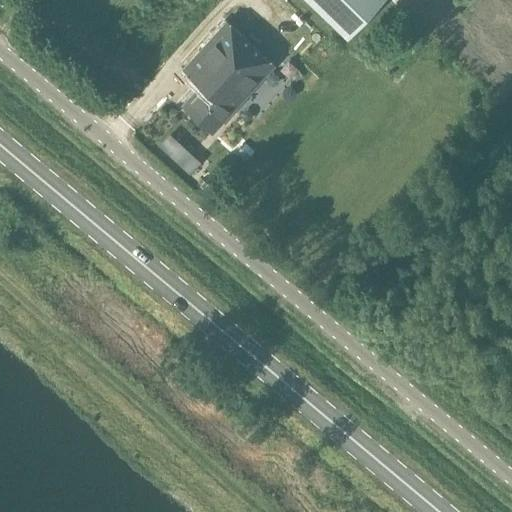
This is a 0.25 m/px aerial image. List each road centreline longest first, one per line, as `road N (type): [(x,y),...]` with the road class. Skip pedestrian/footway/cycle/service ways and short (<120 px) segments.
road 1 (unclassified): [(511,479),(0,52)]
road 2 (primary): [(437,511),(0,144)]
